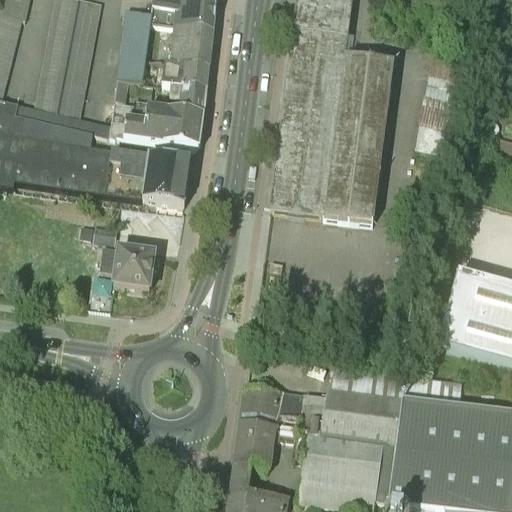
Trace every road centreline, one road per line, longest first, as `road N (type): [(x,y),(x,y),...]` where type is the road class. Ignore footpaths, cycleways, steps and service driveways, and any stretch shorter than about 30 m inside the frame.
road 1 (secondary): [(213,282),(259,0)]
road 2 (secondary): [(133,374),(0,344)]
